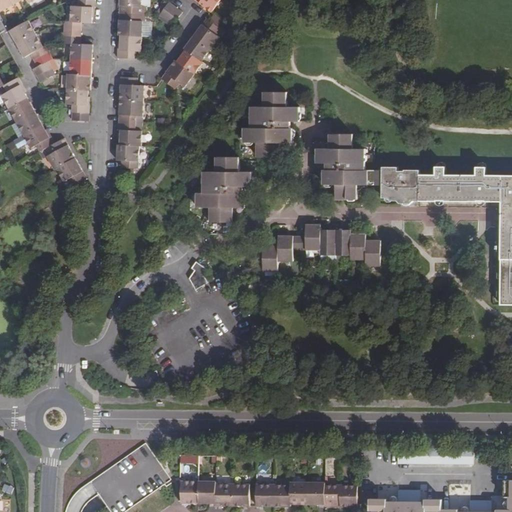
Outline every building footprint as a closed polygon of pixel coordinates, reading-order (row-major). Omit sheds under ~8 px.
[(20,3),(18,0),(0,0),(0,12),(0,13),(20,3)] [(94,16),(95,0),(89,0),(77,0),(77,6),(72,7),(72,22),(82,22),(92,22),(92,20),(92,16),(94,16)] [(121,0),(121,1),(120,12),(146,14),(146,6),(143,6),(142,0),(121,0)] [(195,0),(203,5),(212,12),(221,0),(195,0)] [(170,3),(166,9),(179,18),(183,12),(178,8),(170,3)] [(166,9),(161,15),(174,24),(179,18),(166,9)] [(120,23),(119,35),(121,35),(143,36),(143,21),(146,21),(146,14),(120,12),(120,23)] [(200,29),(195,37),(211,49),(220,37),(217,34),(221,29),(208,19),(200,29)] [(36,34),(28,21),(10,31),(14,38),(17,44),(36,34)] [(80,30),(82,22),(72,22),(64,22),(64,29),(80,30)] [(43,48),(36,34),(17,44),(20,50),(24,57),(31,54),(43,48)] [(119,47),(119,58),(135,58),(136,51),(142,51),(143,36),(121,35),(121,42),(119,42),(119,47)] [(93,52),(93,45),(80,44),(80,37),(64,37),(64,44),(72,44),(72,59),(92,60),(93,52)] [(190,42),(185,49),(187,50),(202,61),(211,49),(195,37),(190,42)] [(45,46),(43,48),(31,54),(34,60),(49,52),(45,46)] [(202,61),(187,50),(183,55),(178,61),(195,74),(204,62),(202,61)] [(52,59),(49,52),(34,60),(38,67),(48,62),(52,59)] [(92,68),(92,60),(72,59),(71,75),(92,75),(92,68)] [(170,69),(163,79),(176,88),(180,83),(185,87),(195,74),(178,61),(177,60),(170,69)] [(48,62),(38,67),(34,70),(37,76),(52,69),(48,62)] [(55,75),(52,69),(37,76),(41,83),(55,75)] [(91,84),(92,75),(71,75),(68,74),(67,90),(89,91),(91,91),(91,84)] [(23,86),(18,77),(3,86),(7,93),(2,96),(9,109),(28,98),(25,93),(26,92),(23,86)] [(122,90),(121,100),(144,101),(145,85),(139,85),(139,77),(122,77),(122,90)] [(88,96),(89,91),(67,90),(67,105),(73,105),(73,113),(90,113),(90,101),(88,100),(88,96)] [(246,128),(246,142),(257,143),(257,157),(260,158),(280,158),(280,143),(292,142),(293,129),(290,128),(290,125),(291,122),(299,121),(300,107),(287,107),(287,93),(265,92),(265,106),(253,106),(252,128),(246,128)] [(31,104),(28,98),(9,109),(17,122),(35,111),(31,104)] [(120,110),(120,123),(137,123),(137,115),(144,115),(144,101),(121,100),(120,110)] [(39,118),(35,111),(17,122),(23,135),(43,125),(39,118)] [(89,124),(90,113),(73,113),(72,118),(72,124),(82,124),(89,124)] [(121,138),(121,145),(140,146),(143,146),(143,131),(136,130),(137,123),(120,123),(119,133),(119,138),(121,138)] [(55,144),(52,137),(47,130),(45,130),(43,125),(23,135),(28,143),(31,149),(37,146),(40,152),(50,147),(55,144)] [(318,161),(318,163),(327,163),(327,165),(327,169),(324,169),(324,171),(324,185),(337,185),(337,192),(337,199),(349,199),(358,199),(359,185),(383,185),(383,198),(388,198),(392,200),(398,201),(399,202),(401,204),(406,204),(411,204),(414,201),(420,201),(420,175),(420,170),(405,170),(405,171),(399,171),(399,167),(383,167),(384,170),(366,170),(366,163),(366,149),(363,149),(353,149),(353,134),(331,134),(331,136),(331,149),(318,149),(318,161)] [(28,143),(23,135),(13,141),(17,149),(28,143)] [(70,148),(65,138),(55,144),(50,147),(53,153),(47,156),(54,170),(57,169),(75,158),(70,148)] [(123,160),(122,168),(139,169),(140,146),(121,145),(119,145),(118,154),(118,160),(123,160)] [(198,192),(198,207),(211,208),(210,222),(222,222),(233,223),(233,208),(245,208),(246,193),(244,193),(244,190),(244,187),(252,187),(253,172),(239,171),(240,157),(217,157),(217,171),(205,171),(204,193),(198,192)] [(81,167),(75,158),(57,169),(64,182),(68,180),(72,187),(86,178),(81,167)] [(420,175),(420,201),(437,201),(437,202),(437,203),(439,204),(440,205),(441,205),(442,205),(443,205),(444,203),(445,202),(446,201),(477,201),(477,202),(478,204),(480,205),(482,205),(483,205),(485,204),(486,203),(487,201),(502,201),(501,304),(511,303),(511,175),(487,175),(486,167),(486,165),(485,164),(483,163),(481,163),(479,163),(479,164),(478,166),(477,175),(446,175),(446,167),(446,165),(445,164),(444,163),(441,162),(439,163),(437,165),(437,166),(437,175),(420,175)] [(306,249),(306,250),(321,250),(321,230),(321,225),(314,225),(306,224),(306,237),(306,249)] [(321,250),(321,255),(336,255),(336,230),(329,230),(321,230),(321,250)] [(336,230),(336,255),(351,255),(351,234),(351,230),(343,230),(336,230)] [(351,255),(351,259),(366,260),(366,240),(366,234),(359,234),(351,234),(351,255)] [(278,246),(278,261),(293,261),(293,259),(294,249),(294,236),(288,236),(279,235),(278,246)] [(306,237),(294,236),(294,249),(306,249),(306,237)] [(366,260),(366,266),(381,266),(381,262),(382,241),(374,241),(366,240),(366,260)] [(263,267),(263,271),(278,271),(278,261),(278,246),(271,246),(264,245),(263,267)] [(202,289),(208,279),(204,277),(209,268),(199,262),(188,280),(202,289)] [(223,269),(212,275),(215,280),(225,274),(223,269)] [(161,369),(157,371),(160,376),(164,384),(168,381),(161,369)] [(107,508),(110,511),(126,511),(166,484),(167,484),(171,481),(165,472),(161,466),(160,463),(146,444),(90,482),(94,488),(107,508)] [(398,449),(399,464),(410,464),(410,449),(398,449)] [(410,449),(410,464),(473,464),(473,450),(410,449)] [(370,500),(370,511),(511,511),(511,480),(508,481),(507,497),(511,497),(511,510),(497,510),(496,511),(491,511),(491,502),(470,502),(469,511),(458,511),(458,510),(442,510),(442,500),(426,500),(425,506),(420,506),(420,492),(399,492),(398,505),(387,506),(387,500),(370,500)] [(182,482),(182,504),(191,504),(199,504),(199,482),(182,482)] [(199,482),(199,504),(207,504),(216,504),(216,485),(216,482),(199,482)] [(291,486),(291,504),(300,504),(309,504),(309,483),(292,483),(291,486)] [(309,483),(309,504),(317,504),(325,504),(326,486),(325,483),(309,483)] [(216,504),(216,506),(225,506),(233,506),(234,485),(216,485),(216,504)] [(234,485),(233,506),(242,506),(250,506),(250,485),(234,485)] [(257,485),(257,506),(265,506),(274,506),(274,485),(257,485)] [(274,485),(274,506),(282,506),(291,507),(291,504),(291,486),(274,485)] [(325,504),(325,506),(333,506),(341,507),(341,486),(326,486),(325,504)] [(341,486),(341,507),(350,507),(358,507),(358,486),(341,486)]
